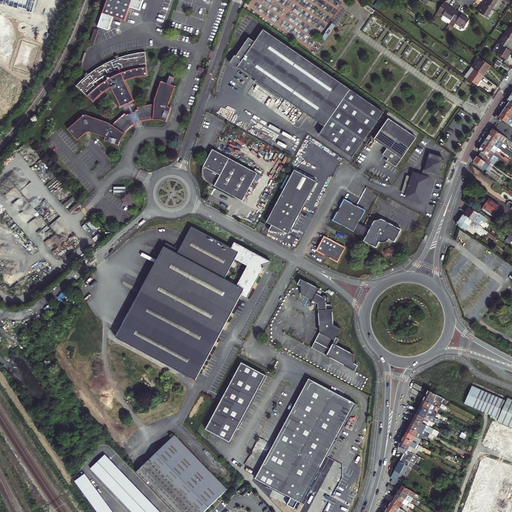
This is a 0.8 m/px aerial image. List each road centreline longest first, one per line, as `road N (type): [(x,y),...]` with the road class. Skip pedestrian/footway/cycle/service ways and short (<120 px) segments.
road 1 (unclassified): [(155,206),(35,309),(0,312)]
road 2 (residential): [(178,173),(237,0)]
road 3 (unknown): [(133,451),(165,424),(185,428),(244,501)]
road 4 (residential): [(303,264),(190,203)]
